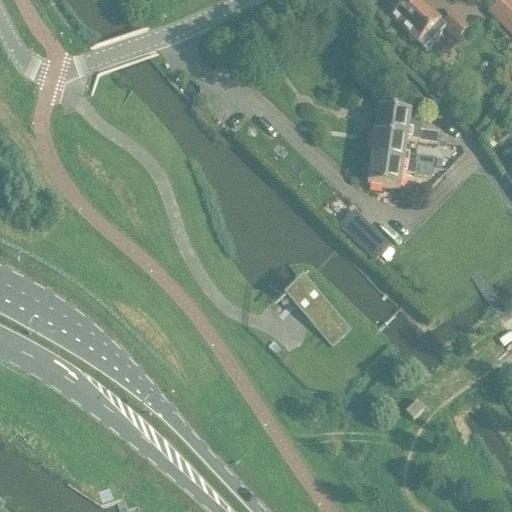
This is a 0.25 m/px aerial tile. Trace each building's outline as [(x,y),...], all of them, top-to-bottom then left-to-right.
[(454,15),(442,27),(439,24),(440,23),(416,0),(410,0),(391,20),(424,52),(444,32),(456,42),(469,29),(454,15)] [(511,36),(511,1),(510,0),(501,0),(488,14),(511,36)] [(374,137),(407,142),(437,146),(438,135),(420,133),(421,128),(409,127),(411,116),(378,111),(374,137)] [(374,137),(371,161),(433,169),(435,160),(417,157),(417,154),(405,152),(407,142),(374,137)] [(433,169),(371,161),(367,187),(400,192),(402,176),(432,181),(433,169)] [(354,214),(341,227),(372,258),(385,245),(354,214)] [(313,291),(295,309),(332,349),(351,330),(314,290),(313,291)] [(405,414),(413,422),(424,411),(417,403),(405,414)]
